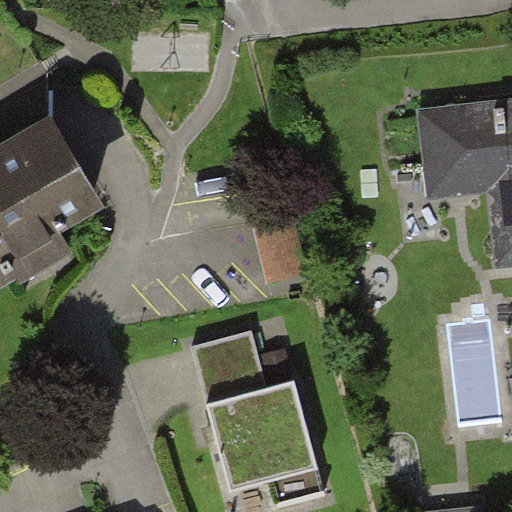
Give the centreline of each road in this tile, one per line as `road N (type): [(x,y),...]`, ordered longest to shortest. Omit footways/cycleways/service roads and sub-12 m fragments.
road 1 (residential): [(474,0),(236,22)]
road 2 (residential): [(80,337),(142,511)]
